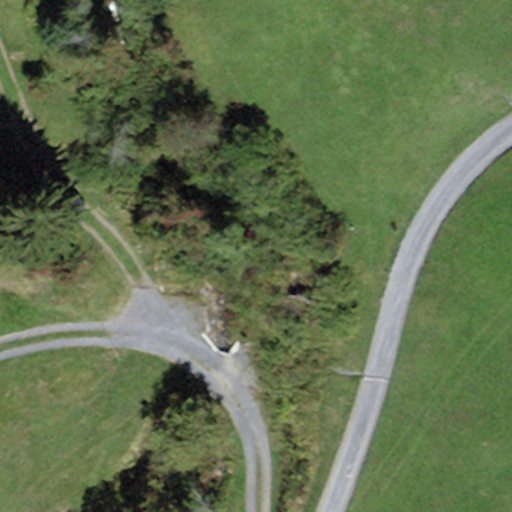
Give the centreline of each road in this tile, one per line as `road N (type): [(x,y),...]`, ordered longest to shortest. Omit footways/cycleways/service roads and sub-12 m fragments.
road 1 (track): [(511,133),(458,172),(428,211),(327,511)]
road 2 (track): [(246,511),(239,415),(193,366),(128,337),(0,350)]
road 3 (track): [(179,360),(145,286),(34,161),(0,66)]
